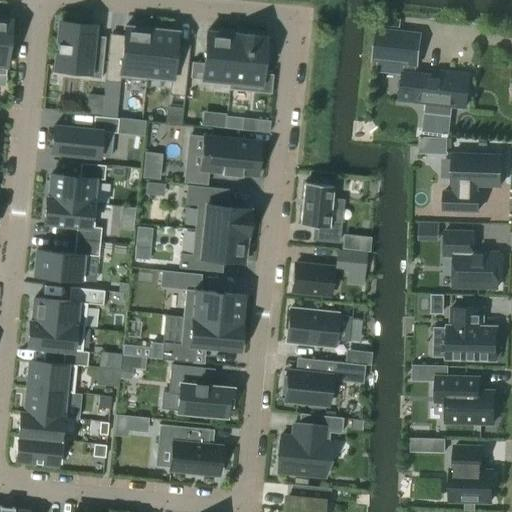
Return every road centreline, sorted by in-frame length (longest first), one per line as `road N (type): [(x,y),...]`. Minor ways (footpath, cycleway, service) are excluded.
road 1 (residential): [(117,0),(298,17),(244,507)]
road 2 (residential): [(0,437),(46,0)]
road 3 (residential): [(244,507),(0,483)]
